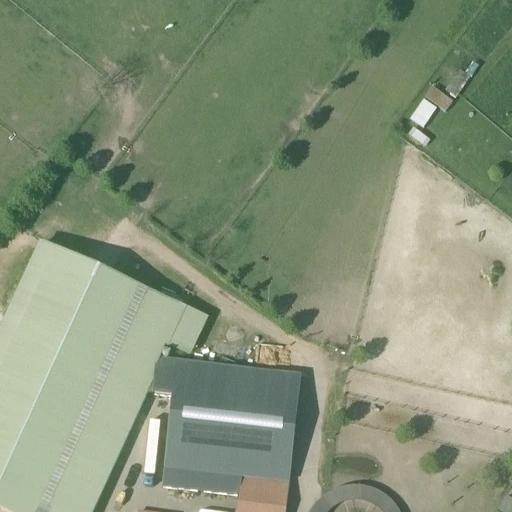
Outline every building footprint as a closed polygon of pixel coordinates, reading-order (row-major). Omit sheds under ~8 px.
[(431,87),(408,118),(422,128),(437,106),(444,112),(452,102),(431,87)] [(58,511),(157,297),(43,245),(0,338),(0,511),(58,511)] [(188,366),(160,363),(158,362),(154,396),(173,398),(169,432),(162,490),(239,499),(242,477),(288,483),(300,378),(188,366)] [(284,511),(288,483),(242,477),(239,499),(237,511),(284,511)] [(396,511),(388,488),(353,488),(310,502),(313,511),(396,511)]
